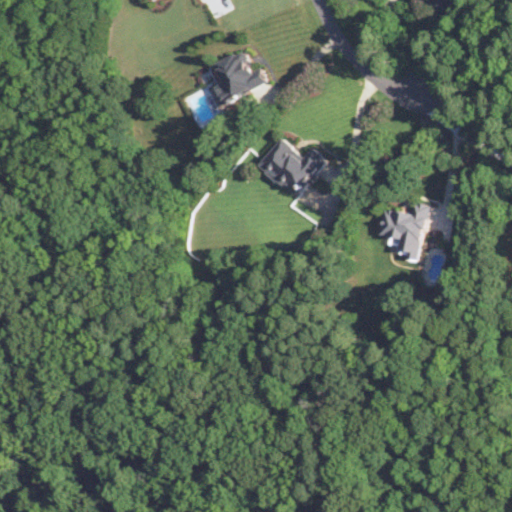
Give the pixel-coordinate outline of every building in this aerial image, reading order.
[(459,0),(432,0),(439,15),(462,5),(459,0)] [(272,82),(264,65),(256,69),(247,49),(217,64),(225,81),(218,85),(227,103),(272,82)] [(222,83),(229,78),(220,63),(213,67),(222,83)] [(314,145),(309,153),(283,135),(262,164),(303,194),(330,156),(314,145)] [(414,209),(387,205),(383,233),(393,235),(392,243),(403,244),(402,255),(425,258),(433,202),(416,200),(414,209)]
